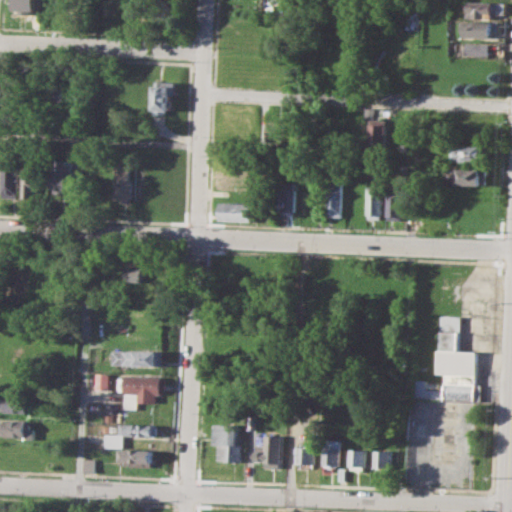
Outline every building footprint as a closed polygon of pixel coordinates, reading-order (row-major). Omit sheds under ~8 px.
[(14,0),(36,0),(36,11),(14,10),(14,0)] [(468,1),(492,2),(492,14),(485,13),(485,18),(474,18),(475,11),(468,11),(468,1)] [(463,21),(492,22),(492,38),(462,37),(463,21)] [(463,43),(490,44),(489,56),(462,55),(463,43)] [(157,80),(178,81),(178,94),(173,94),(172,111),(156,110),(157,80)] [(351,117),(367,118),(366,149),(350,149),(351,117)] [(371,118),(389,119),(388,150),(370,149),(371,118)] [(270,120),(289,120),(288,142),(269,142),(270,120)] [(393,120),(412,120),(410,152),(392,152),(393,120)] [(455,144),(486,145),(485,162),(454,160),(455,144)] [(56,158),(71,158),(70,163),(77,163),(76,180),(70,180),(70,193),(55,193),(56,158)] [(4,161),(22,162),(20,197),(3,197),(4,161)] [(221,161),(254,163),(253,181),(220,180),(221,161)] [(26,163),(43,163),(42,198),(25,197),(26,163)] [(118,164),(132,165),(131,180),(135,180),(134,203),(123,202),(123,199),(116,199),(118,164)] [(446,167),(486,169),(486,186),(445,184),(446,167)] [(281,181),(297,182),(296,215),(280,214),(281,181)] [(329,182),(344,182),(343,216),(328,215),(329,182)] [(368,185),(384,186),(383,219),(367,219),(368,185)] [(388,185),(405,186),(404,219),(387,219),(388,185)] [(220,201),(254,203),(253,221),(220,219),(220,201)] [(129,264),(151,265),(150,281),(128,280),(129,264)] [(438,315),(459,315),(458,350),(477,351),(475,400),(411,397),(412,379),(424,379),(424,388),(444,389),(444,374),(436,373),(438,315)] [(7,344),(36,345),(36,363),(6,363),(7,344)] [(114,349),(163,350),(162,366),(113,364),(114,349)] [(98,372),(112,373),(112,389),(97,388),(98,372)] [(120,374),(163,376),(163,393),(158,393),(157,401),(140,400),(140,409),(126,408),(127,393),(120,393),(120,374)] [(5,394),(34,395),(34,412),(4,411),(5,394)] [(107,412),(116,412),(116,421),(107,421),(107,412)] [(4,419),(34,420),(34,428),(37,428),(37,440),(27,439),(27,435),(3,434),(4,419)] [(214,422),(239,424),(238,444),(242,444),(242,461),(218,460),(219,444),(213,444),(214,422)] [(121,423),(159,424),(158,437),(127,435),(126,445),(107,445),(107,433),(120,434),(121,423)] [(265,434),(283,434),(282,469),(264,468),(264,460),(254,459),(255,445),(265,446),(265,434)] [(325,437),(341,437),(340,464),(324,464),(325,437)] [(298,446),(316,447),(315,463),(297,462),(298,446)] [(121,449),(153,450),(152,465),(120,464),(121,449)] [(349,449),(367,449),(366,469),(348,468),(349,449)] [(375,449),(393,450),(392,468),(374,467),(375,449)] [(85,458),(97,459),(96,472),(84,471),(85,458)]
